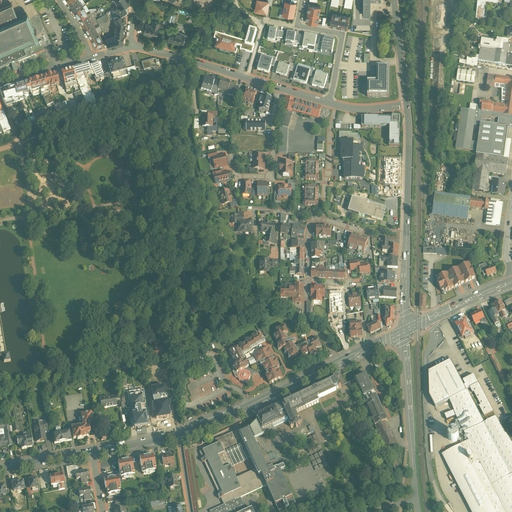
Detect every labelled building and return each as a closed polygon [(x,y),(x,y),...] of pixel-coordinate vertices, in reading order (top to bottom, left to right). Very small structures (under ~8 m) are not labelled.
[(2,0),(0,1),(0,77),(12,72),(13,73),(13,74),(14,74),(15,74),(16,74),(16,73),(17,73),(17,72),(16,71),(18,70),(19,72),(47,60),(41,47),(50,43),(32,1),(23,5),(20,0),(2,0)] [(71,0),(68,2),(74,11),(82,5),(78,0),(71,0)] [(113,0),(114,0),(118,8),(113,11),(116,16),(121,13),(127,10),(125,7),(128,5),(125,0),(113,0)] [(269,0),(255,0),(254,10),(267,12),(269,0)] [(353,0),(345,0),(344,7),(352,8),(353,0)] [(362,0),(362,15),(371,15),(370,0),(362,0)] [(486,2),(477,1),(475,21),(484,21),(484,17),(486,17),(486,14),(485,13),(486,2)] [(296,3),(285,2),(283,14),(293,16),(296,3)] [(82,5),(74,11),(79,19),(86,15),(87,14),(88,14),(82,5)] [(321,7),(309,5),(306,22),(318,24),(321,7)] [(116,16),(113,18),(115,22),(113,37),(105,39),(106,42),(108,48),(122,44),(123,40),(126,20),(123,16),(121,13),(116,16)] [(102,40),(87,14),(86,15),(79,19),(95,47),(104,42),(106,42),(105,39),(102,40)] [(106,14),(97,19),(99,26),(110,20),(106,14)] [(349,17),(332,14),(330,26),(347,29),(349,17)] [(157,27),(146,24),(143,34),(155,37),(158,28),(157,27)] [(184,34),(171,31),(168,40),(181,44),(183,44),(184,40),(186,41),(187,35),(184,34)] [(257,33),(250,31),(247,43),(245,48),(252,50),(253,46),(257,33)] [(276,32),(270,31),(268,42),(275,43),(276,32)] [(296,34),(288,32),(286,45),(294,46),(296,34)] [(247,43),(216,34),(214,40),(241,48),(240,52),(252,55),(255,46),(253,46),(252,50),(245,48),(247,43)] [(317,36),(305,34),(304,42),(303,47),(302,48),(303,48),(313,50),(314,50),(315,45),(317,36)] [(509,40),(498,39),(498,42),(494,63),(495,63),(495,64),(505,65),(507,52),(509,40)] [(334,41),(325,40),(322,52),(331,54),(334,41)] [(498,42),(482,40),(478,61),(495,64),(495,63),(494,63),(498,42)] [(228,45),(219,42),(216,52),(225,55),(228,45)] [(236,47),(228,45),(225,55),(233,57),(236,47)] [(273,59),(261,56),(257,70),(269,73),(273,59)] [(123,61),(108,65),(111,75),(116,74),(118,79),(127,76),(125,71),(126,71),(125,70),(123,61)] [(151,61),(141,64),(143,70),(150,68),(150,70),(155,68),(156,74),(160,73),(163,73),(160,63),(159,64),(158,64),(158,63),(157,63),(156,61),(151,62),(151,61)] [(142,73),(139,62),(134,63),(135,67),(135,69),(138,68),(140,74),(142,73)] [(88,66),(72,71),(75,77),(78,86),(87,106),(91,105),(95,104),(95,103),(93,95),(91,96),(90,91),(89,87),(88,87),(86,79),(93,77),(96,83),(104,79),(107,77),(106,74),(103,76),(98,64),(91,67),(91,69),(89,69),(88,66)] [(290,67),(279,64),(276,74),(280,75),(280,76),(287,78),(290,68),(289,68),(290,67)] [(389,67),(377,66),(377,81),(373,81),(368,81),(368,97),(389,97),(389,67)] [(135,67),(127,69),(128,76),(136,73),(135,69),(135,67)] [(311,71),(297,67),(293,81),(306,84),(311,71)] [(71,69),(60,72),(62,81),(74,77),(75,77),(72,71),(71,69)] [(475,73),(458,71),(457,81),(474,83),(475,73)] [(328,76),(316,72),(312,86),(324,89),(328,76)] [(56,74),(51,76),(51,77),(48,77),(42,78),(47,89),(57,86),(59,85),(56,75),(56,74)] [(508,78),(488,75),(486,87),(507,90),(504,105),(480,102),(480,106),(478,116),(482,116),(498,118),(511,120),(511,77),(508,77),(508,78)] [(214,81),(205,77),(201,90),(211,93),(213,86),(214,81)] [(42,78),(28,83),(30,90),(31,92),(33,96),(41,94),(42,96),(43,96),(42,96),(49,93),(47,89),(42,78)] [(231,82),(221,79),(218,89),(228,92),(227,95),(233,96),(234,93),(236,86),(232,85),(232,84),(231,84),(231,82)] [(28,83),(14,87),(17,98),(18,97),(22,108),(26,118),(31,116),(30,114),(30,112),(31,112),(25,98),(28,97),(26,91),(30,90),(28,83)] [(57,86),(47,89),(49,93),(50,97),(59,93),(57,86)] [(14,87),(0,90),(0,92),(1,95),(3,102),(9,112),(22,108),(18,97),(17,98),(14,87)] [(90,112),(79,88),(73,91),(83,114),(90,112)] [(245,96),(245,98),(244,102),(252,104),(254,101),(257,92),(247,89),(245,96)] [(49,93),(42,96),(43,96),(48,108),(54,106),(50,97),(49,93)] [(272,99),(263,96),(263,98),(262,98),(260,104),(261,104),(259,110),(268,113),(272,99)] [(322,108),(295,100),(294,101),(286,98),(283,111),(292,114),(293,112),(318,120),(320,113),(322,108)] [(480,124),(508,128),(511,128),(511,120),(498,118),(497,124),(481,122),(482,116),(478,116),(480,106),(476,105),(475,111),(476,111),(474,126),(480,125),(480,124)] [(0,138),(12,135),(2,109),(1,110),(0,106),(0,138)] [(54,106),(48,108),(41,111),(40,110),(30,114),(31,116),(26,118),(31,130),(47,125),(46,125),(60,121),(54,106)] [(475,111),(461,109),(456,149),(470,151),(472,142),(474,126),(476,111),(475,111)] [(292,114),(283,111),(280,127),(287,129),(292,114)] [(244,131),(267,132),(268,117),(266,117),(266,114),(261,114),(260,118),(251,118),(251,121),(245,121),(244,131)] [(398,116),(361,115),(361,126),(388,126),(388,145),(398,145),(398,116)] [(212,116),(200,116),(200,119),(202,119),(202,127),(212,127),(212,116)] [(28,121),(23,122),(26,131),(31,129),(28,121)] [(508,128),(480,124),(480,125),(478,143),(472,142),(470,151),(477,152),(476,155),(504,159),(508,128)] [(287,138),(279,138),(279,154),(285,154),(286,154),(287,138)] [(318,151),(324,151),(323,143),(326,143),(326,138),(318,138),(318,151)] [(354,142),(341,141),(341,160),(344,160),(344,179),(365,180),(365,168),(359,168),(360,154),(363,154),(363,146),(354,146),(354,142)] [(217,157),(213,158),(216,169),(227,166),(225,155),(217,157)] [(504,159),(476,155),(474,171),(475,171),(472,190),(487,192),(490,173),(506,175),(508,159),(504,159)] [(306,166),(306,175),(305,175),(305,180),(319,181),(319,175),(319,167),(319,161),(306,160),(306,166)] [(289,162),(281,162),(281,165),(280,165),(280,171),(281,171),(281,175),(290,175),(290,172),(292,172),(292,163),(292,162),(289,162)] [(136,168),(128,170),(129,178),(137,177),(136,168)] [(222,174),(214,176),(216,185),(222,183),(222,184),(227,183),(227,182),(231,181),(229,172),(222,174)] [(498,182),(493,181),(493,186),(494,186),(493,194),(503,195),(505,183),(498,182)] [(264,183),(262,183),(262,184),(258,184),(258,196),(268,197),(268,184),(265,184),(264,183)] [(251,184),(242,184),(242,195),(250,195),(251,195),(251,189),(251,184)] [(286,187),(284,186),(284,187),(279,187),(279,196),(283,196),(283,197),(284,198),(286,198),(287,197),(291,197),(291,187),(286,187)] [(305,196),(318,197),(318,192),(319,192),(319,187),(305,186),(305,192),(305,196)] [(229,191),(221,193),(222,197),(220,198),(221,201),(222,201),(223,201),(224,201),(225,205),(230,204),(232,203),(232,201),(231,200),(232,199),(231,196),(230,196),(229,191)] [(471,198),(435,193),(432,216),(468,221),(470,208),(471,199),(471,198)] [(318,197),(305,196),(305,200),(305,206),(318,207),(318,201),(318,197)] [(351,201),(349,209),(354,210),(353,213),(359,215),(359,216),(364,218),(364,217),(382,222),(386,209),(368,203),(369,202),(363,200),(363,201),(355,199),(354,202),(351,201)] [(483,201),(471,199),(470,208),(482,209),(483,201)] [(238,200),(232,201),(232,203),(230,204),(231,209),(238,207),(238,200)] [(502,204),(489,202),(488,211),(486,225),(499,226),(502,204)] [(244,222),(238,221),(237,224),(237,232),(243,233),(243,232),(251,232),(251,227),(252,222),(244,222)] [(271,223),(266,222),(266,223),(263,223),(263,222),(262,227),(263,227),(262,232),(268,233),(275,234),(274,234),(275,225),(270,224),(271,223)] [(331,228),(317,227),(316,238),(323,238),(323,239),(324,238),(331,238),(331,228)] [(306,229),(299,228),(298,236),(298,239),(304,240),(304,237),(305,237),(306,229)] [(275,234),(268,233),(267,243),(266,243),(270,243),(276,244),(277,237),(277,235),(275,234)] [(360,238),(357,237),(354,237),(352,236),(348,249),(364,254),(368,241),(365,240),(363,239),(360,238)] [(390,239),(382,239),(381,246),(383,246),(383,251),(383,246),(389,246),(389,245),(390,239)] [(323,244),(312,244),(312,252),(323,253),(323,244)] [(389,245),(389,246),(383,246),(383,251),(389,251),(389,255),(389,256),(398,256),(399,246),(389,245)] [(398,259),(384,258),(383,263),(384,263),(388,263),(388,268),(398,268),(398,259)] [(270,260),(260,260),(260,270),(264,270),(264,272),(270,272),(270,268),(270,262),(270,260)] [(359,261),(350,263),(351,271),(360,270),(360,265),(359,261)] [(388,263),(384,263),(384,268),(378,267),(375,267),(375,270),(388,271),(388,268),(388,263)] [(360,265),(360,270),(361,274),(370,272),(369,264),(360,265)] [(469,264),(458,269),(465,283),(469,281),(472,280),(476,278),(474,274),(471,268),(469,264)] [(494,266),(485,269),(483,265),(478,267),(481,273),(482,272),(484,276),(486,275),(487,277),(497,274),(494,266)] [(458,269),(448,273),(454,288),(458,286),(459,286),(461,285),(465,283),(458,269)] [(388,271),(375,270),(376,276),(385,276),(385,274),(388,274),(388,282),(397,282),(398,271),(388,271)] [(448,273),(439,277),(440,280),(437,281),(442,292),(445,290),(445,292),(448,291),(452,289),(454,288),(448,273)] [(303,285),(296,284),(295,288),(293,288),(293,284),(285,283),(285,291),(290,291),(303,292),(303,285)] [(397,291),(383,290),(383,286),(377,286),(378,288),(378,293),(378,294),(379,298),(396,299),(397,291)] [(324,287),(312,287),(312,301),(322,301),(322,297),(324,297),(324,291),(324,287)] [(303,292),(290,291),(290,296),(290,298),(293,298),(293,302),(295,302),(295,303),(303,303),(303,292)] [(501,301),(493,305),(495,309),(498,314),(500,313),(502,318),(505,317),(503,311),(505,310),(501,301)] [(343,303),(332,304),(332,314),(343,313),(343,303)] [(385,316),(394,316),(394,305),(385,305),(385,313),(385,316)] [(495,309),(488,313),(495,325),(499,323),(497,318),(497,317),(499,316),(498,314),(495,309)] [(481,311),(471,316),(474,323),(485,319),(481,311)] [(394,316),(385,316),(385,319),(384,320),(387,327),(393,324),(392,322),(395,322),(395,317),(394,316)] [(464,319),(455,323),(458,330),(463,328),(463,330),(466,329),(468,328),(464,319)] [(362,322),(350,323),(351,330),(350,330),(351,338),(363,337),(362,322)] [(373,324),(371,325),(371,326),(367,327),(370,334),(381,329),(378,323),(376,324),(373,325),(373,324)] [(450,323),(442,327),(448,339),(456,335),(450,323)] [(292,341),(288,343),(286,343),(285,340),(286,338),(284,334),(288,332),(285,326),(277,330),(278,330),(278,331),(278,332),(277,332),(279,334),(275,336),(276,336),(276,337),(276,338),(278,344),(277,344),(279,348),(280,348),(281,349),(280,349),(280,350),(283,349),(284,348),(286,352),(286,351),(287,352),(288,353),(287,353),(288,353),(289,356),(290,356),(291,357),(291,358),(290,358),(291,358),(292,358),(299,355),(296,349),(295,349),(292,344),(296,343),(296,342),(296,341),(295,340),(293,341),(292,341)] [(473,327),(469,329),(473,337),(477,335),(473,327)] [(248,340),(246,341),(246,340),(245,340),(246,342),(242,344),(242,345),(240,346),(240,345),(239,345),(243,354),(250,350),(250,349),(256,346),(256,345),(263,342),(258,333),(254,335),(254,336),(252,337),(252,336),(251,336),(252,337),(248,339),(248,340)] [(306,345),(299,349),(302,355),(303,357),(303,356),(305,355),(306,355),(306,356),(310,354),(310,355),(311,356),(311,355),(313,355),(314,355),(318,353),(316,349),(318,348),(318,347),(318,346),(320,346),(321,346),(318,338),(310,342),(312,346),(307,348),(306,345)] [(157,345),(152,346),(153,350),(147,351),(148,356),(153,355),(154,355),(162,354),(161,346),(158,347),(157,345)] [(246,360),(245,361),(238,347),(229,352),(230,352),(231,354),(231,355),(230,355),(232,359),(233,359),(234,360),(234,361),(234,362),(235,365),(232,367),(235,373),(234,374),(236,378),(238,377),(240,381),(241,381),(245,382),(245,383),(250,381),(249,380),(250,376),(251,376),(251,375),(252,374),(252,375),(256,373),(252,370),(252,369),(253,368),(260,364),(260,363),(259,363),(257,357),(248,361),(246,361),(246,360)] [(273,357),(269,349),(264,351),(263,350),(262,350),(261,351),(261,353),(256,355),(257,357),(259,363),(260,363),(260,364),(261,366),(263,365),(267,373),(267,375),(266,375),(270,384),(283,378),(279,369),(278,370),(278,368),(280,367),(276,358),(274,359),(273,358),(273,357)] [(478,385),(474,375),(463,381),(463,382),(463,383),(462,383),(451,361),(429,372),(430,396),(436,407),(450,400),(451,403),(451,402),(457,417),(464,432),(469,442),(461,445),(461,444),(442,454),(464,497),(467,503),(471,511),(511,511),(511,444),(497,420),(478,385)] [(366,374),(355,380),(358,387),(359,387),(364,398),(368,395),(369,398),(375,396),(374,393),(375,392),(366,374)] [(332,380),(300,395),(292,398),(289,400),(265,411),(273,428),(289,420),(291,423),(289,424),(291,428),(293,427),(294,427),(294,426),(296,427),(296,428),(297,428),(297,427),(298,426),(299,427),(299,426),(299,424),(300,424),(300,423),(299,423),(298,420),(299,420),(296,413),(299,412),(319,402),(318,399),(342,388),(339,381),(339,380),(339,379),(339,378),(338,378),(337,378),(336,378),(336,379),(335,379),(335,380),(332,381),(332,380)] [(164,387),(156,388),(157,394),(151,395),(153,405),(168,402),(167,398),(166,392),(165,392),(164,387)] [(143,389),(127,392),(129,406),(131,406),(132,408),(135,407),(140,406),(144,406),(144,404),(146,404),(143,389)] [(387,420),(376,395),(375,396),(369,398),(364,401),(375,426),(385,421),(387,421),(387,420)] [(115,396),(100,399),(101,408),(117,406),(115,396)] [(136,412),(131,413),(134,429),(148,427),(145,411),(141,411),(140,406),(135,407),(135,408),(134,409),(134,412),(135,412),(136,412)] [(273,428),(265,411),(255,416),(264,436),(266,436),(274,432),(275,431),(273,428)] [(82,424),(78,425),(78,427),(72,428),(74,439),(77,438),(78,440),(83,439),(83,437),(87,437),(87,434),(90,434),(89,430),(87,430),(86,426),(87,425),(87,426),(91,425),(93,424),(91,412),(81,414),(82,424)] [(389,429),(387,425),(386,425),(385,421),(375,426),(387,452),(398,447),(396,441),(392,432),(390,433),(388,429),(389,429)] [(46,423),(33,425),(36,442),(46,440),(44,434),(50,433),(50,431),(47,431),(46,423)] [(8,424),(0,424),(0,428),(4,429),(6,439),(0,440),(0,446),(8,446),(8,447),(8,446),(12,445),(12,446),(13,446),(12,446),(8,424)] [(70,431),(60,433),(59,427),(55,427),(56,434),(53,434),(54,444),(71,441),(70,431)] [(265,451),(263,451),(261,446),(260,447),(257,442),(256,443),(249,430),(249,429),(245,431),(245,432),(243,432),(239,434),(241,437),(236,439),(233,433),(224,437),(226,442),(221,444),(220,443),(200,452),(203,459),(201,460),(202,462),(204,463),(219,495),(218,497),(219,499),(221,498),(224,505),(241,498),(267,485),(279,511),(286,508),(289,507),(296,503),(281,471),(286,469),(284,465),(281,466),(278,459),(271,463),(265,451)] [(241,429),(233,433),(236,439),(241,437),(239,434),(243,432),(241,429)] [(23,439),(17,440),(18,446),(21,445),(21,450),(27,449),(27,448),(32,447),(30,437),(28,438),(23,439)] [(173,455),(162,457),(163,464),(170,463),(170,464),(174,464),(173,455)] [(153,456),(139,458),(142,474),(156,471),(153,456)] [(131,460),(118,462),(121,478),(134,476),(131,460)] [(78,465),(66,467),(68,477),(76,476),(75,473),(79,472),(78,465)] [(79,472),(75,473),(76,476),(76,480),(80,479),(81,484),(87,483),(88,483),(87,479),(88,479),(86,471),(79,472)] [(62,474),(49,477),(51,486),(58,485),(59,490),(65,489),(64,484),(62,474)] [(176,476),(168,477),(169,488),(170,488),(174,488),(178,487),(176,476)] [(112,477),(109,478),(110,478),(103,480),(105,490),(107,490),(108,495),(120,492),(120,488),(121,487),(119,477),(113,478),(112,477)] [(36,479),(28,480),(30,488),(30,489),(32,489),(32,491),(38,490),(37,488),(38,488),(36,479)] [(20,482),(15,482),(15,483),(12,483),(14,491),(24,489),(23,481),(20,482)] [(88,489),(83,490),(82,488),(78,489),(80,497),(84,496),(85,501),(90,500),(91,500),(90,496),(91,496),(90,488),(88,489)] [(224,505),(210,511),(254,511),(252,508),(247,511),(241,498),(224,505)]
